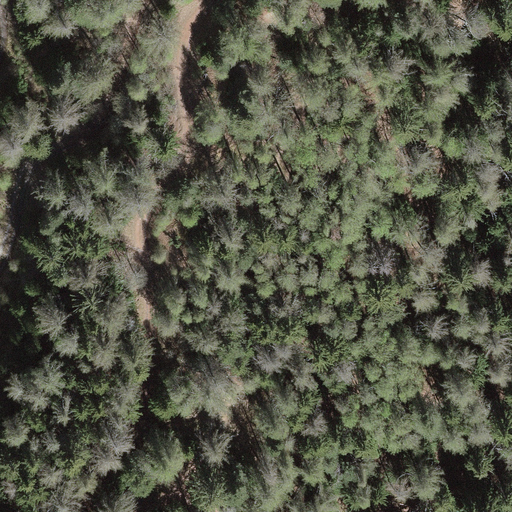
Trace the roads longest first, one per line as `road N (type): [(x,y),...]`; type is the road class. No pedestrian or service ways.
road 1 (track): [(210,0),(187,41),(188,111),(177,156),(144,212),(152,326),(132,410),(79,511)]
road 2 (track): [(0,258),(23,177),(114,85),(143,0)]
